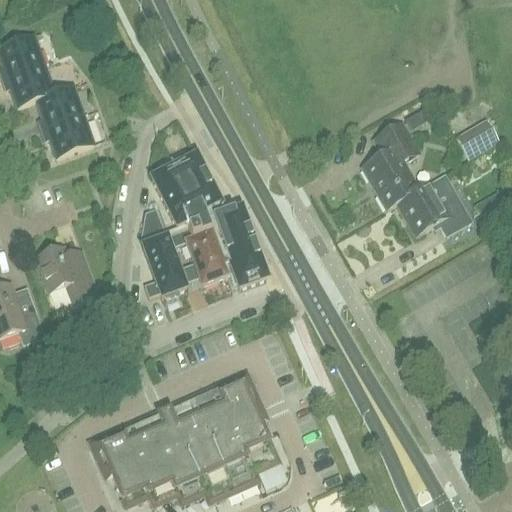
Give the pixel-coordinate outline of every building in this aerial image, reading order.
[(0,77),(2,84),(43,70),(33,40),(0,52),(0,62),(3,72),(0,73),(0,77)] [(54,99),(53,98),(43,70),(2,84),(6,95),(11,93),(17,112),(36,105),(54,99)] [(41,135),(82,120),(72,91),(53,98),(54,99),(36,105),(42,122),(38,124),(41,135)] [(82,120),(41,135),(45,145),(50,144),(56,162),(93,149),(82,120)] [(486,125),(454,143),(467,166),(499,148),(486,125)] [(429,188),(429,187),(419,193),(403,167),(418,158),(401,128),(372,145),(372,146),(375,144),(384,159),(362,172),(386,214),(397,208),(429,188)] [(151,182),(175,231),(184,226),(188,234),(152,247),(142,251),(155,286),(144,290),(148,302),(159,298),(161,303),(176,297),(185,294),(183,288),(198,283),(201,291),(227,282),(226,280),(232,277),(238,293),(266,283),(240,215),(225,220),(224,220),(220,209),(221,209),(196,160),(195,160),(151,182)] [(478,169),(483,182),(499,176),(494,163),(478,169)] [(429,188),(397,208),(416,240),(440,226),(447,239),(445,240),(446,241),(472,226),(456,198),(444,178),(429,187),(429,188)] [(511,200),(480,219),(488,233),(511,219),(511,200)] [(166,236),(158,213),(145,218),(140,245),(166,236)] [(63,252),(36,262),(49,298),(66,291),(72,306),(73,310),(97,301),(87,275),(81,256),(66,262),(63,252)] [(22,324),(10,289),(0,292),(0,343),(18,337),(22,350),(44,343),(36,319),(22,324)] [(95,443),(86,446),(104,486),(112,482),(125,511),(149,501),(153,510),(177,499),(181,509),(205,498),(209,507),(257,486),(254,478),(267,472),(272,470),(273,470),(276,462),(275,462),(269,447),(260,428),(269,424),(247,375),(215,390),(216,392),(168,414),(168,413),(158,418),(96,445),(95,443)] [(52,440),(75,420),(68,412),(45,432),(52,440)]
